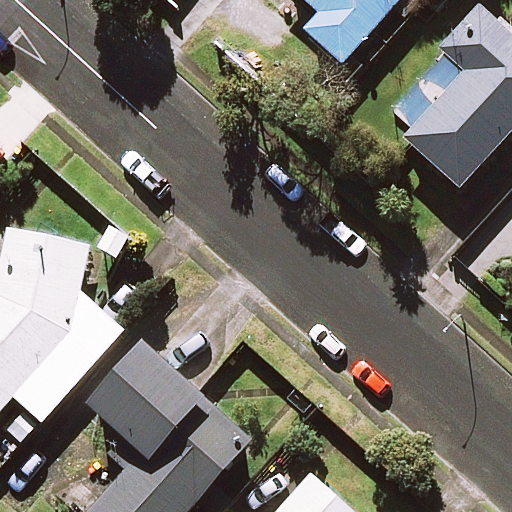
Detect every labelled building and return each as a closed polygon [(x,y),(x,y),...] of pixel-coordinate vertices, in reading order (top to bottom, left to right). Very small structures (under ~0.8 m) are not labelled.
[(399,0),(306,0),(315,9),(306,26),(344,60),(399,0)] [(511,30),(481,0),(477,0),(445,42),(470,71),(407,134),(463,181),(511,125),(511,30)] [(92,253),(11,233),(1,288),(0,289),(0,414),(13,400),(42,426),(123,335),(81,297),(92,253)] [(190,511),(250,447),(145,353),(90,414),(121,442),(107,457),(126,474),(92,511),(190,511)] [(281,511),(345,511),(310,480),(281,511)]
